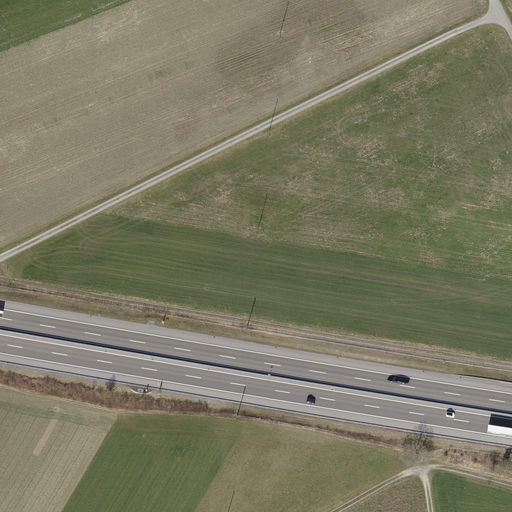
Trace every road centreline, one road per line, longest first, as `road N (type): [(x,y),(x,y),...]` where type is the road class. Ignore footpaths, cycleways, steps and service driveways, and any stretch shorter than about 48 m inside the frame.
road 1 (track): [(0,259),(498,13)]
road 2 (motorway): [(511,403),(0,317)]
road 3 (motorway): [(0,343),(511,428)]
road 4 (track): [(0,281),(511,364)]
